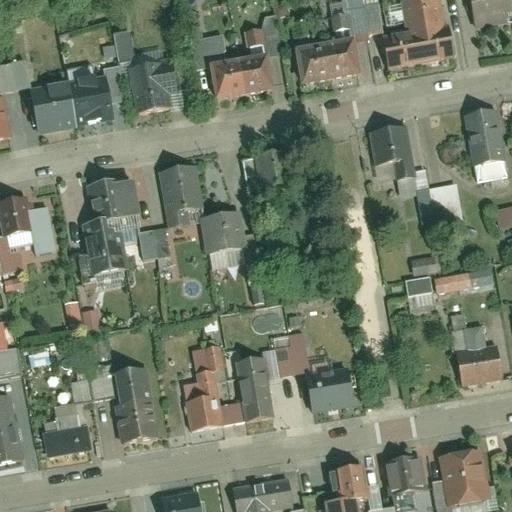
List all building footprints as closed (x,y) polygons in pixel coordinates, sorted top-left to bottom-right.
[(357,5),(356,0),(337,0),(339,14),(331,15),(333,36),(379,31),(375,3),(357,5)] [(388,72),(457,59),(451,26),(443,27),(438,0),(414,0),(399,3),(405,35),(382,39),(388,72)] [(511,0),(467,0),(474,33),(511,26),(511,0)] [(325,47),(332,83),(361,77),(355,42),(325,47)] [(295,53),(302,88),(332,83),(325,47),(295,53)] [(112,68),(111,49),(100,50),(102,69),(112,68)] [(241,62),(247,99),(275,94),(269,57),(241,62)] [(214,67),(220,103),(247,99),(241,62),(214,67)] [(136,116),(170,110),(168,97),(178,96),(172,65),(129,72),(136,116)] [(105,82),(68,89),(75,128),(113,121),(105,82)] [(75,128),(68,89),(31,96),(38,135),(75,128)] [(0,144),(14,141),(5,100),(0,101),(0,144)] [(497,112),(463,118),(472,169),(506,163),(497,112)] [(406,130),(368,137),(374,170),(391,167),(395,188),(416,184),(406,130)] [(290,155),(242,165),(250,202),(298,193),(290,155)] [(157,176),(167,231),(187,227),(185,215),(204,211),(196,168),(157,176)] [(83,232),(92,279),(127,272),(118,225),(140,221),(134,184),(116,188),(115,184),(87,189),(95,230),(83,232)] [(29,200),(0,205),(0,224),(3,241),(36,234),(29,200)] [(497,231),(511,227),(511,207),(492,212),(497,231)] [(240,215),(200,222),(206,258),(246,252),(240,215)] [(140,262),(167,257),(162,229),(134,235),(140,262)] [(433,273),(430,261),(407,267),(410,279),(433,273)] [(489,289),(488,274),(430,277),(431,293),(489,289)] [(426,277),(400,282),(403,298),(429,293),(426,277)] [(404,299),(407,315),(433,310),(430,295),(404,299)] [(475,350),(481,386),(503,383),(496,346),(475,350)] [(0,351),(0,377),(15,376),(12,350),(0,351)] [(454,353),(460,390),(481,386),(475,350),(454,353)] [(184,407),(189,437),(247,427),(243,405),(222,409),(217,380),(226,378),(221,351),(205,353),(209,376),(198,378),(202,404),(184,407)] [(243,405),(247,427),(275,423),(264,360),(236,365),(243,405)] [(348,371),(307,379),(314,418),(356,411),(348,371)] [(123,448),(156,442),(145,372),(111,378),(123,448)] [(84,383),(88,401),(103,398),(100,380),(84,383)] [(68,383),(69,403),(85,402),(84,382),(68,383)] [(11,399),(0,401),(0,467),(23,463),(11,399)] [(87,428),(43,437),(48,462),(92,453),(87,428)] [(489,501),(480,454),(437,462),(446,509),(489,501)] [(424,492),(417,460),(384,467),(390,498),(424,492)] [(369,502),(363,470),(335,475),(340,505),(325,507),(325,511),(359,511),(358,504),(369,502)] [(276,511),(292,510),(288,480),(231,488),(234,511),(276,511)] [(200,511),(197,495),(160,502),(161,511),(200,511)]
